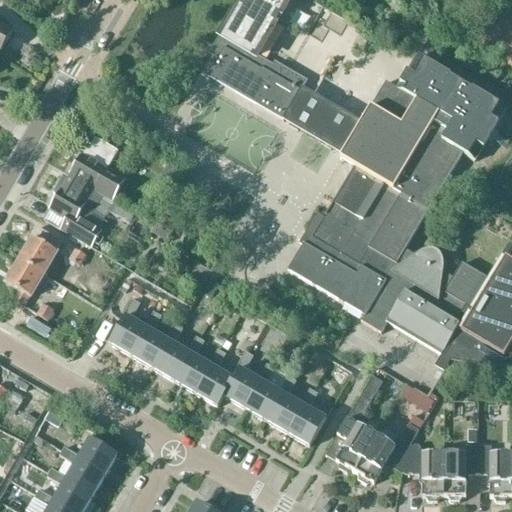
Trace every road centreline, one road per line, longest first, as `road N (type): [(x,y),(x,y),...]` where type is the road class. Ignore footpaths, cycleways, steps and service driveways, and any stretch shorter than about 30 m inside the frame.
road 1 (residential): [(0,196),(113,0)]
road 2 (residential): [(177,447),(0,344)]
road 3 (residential): [(282,509),(177,447)]
